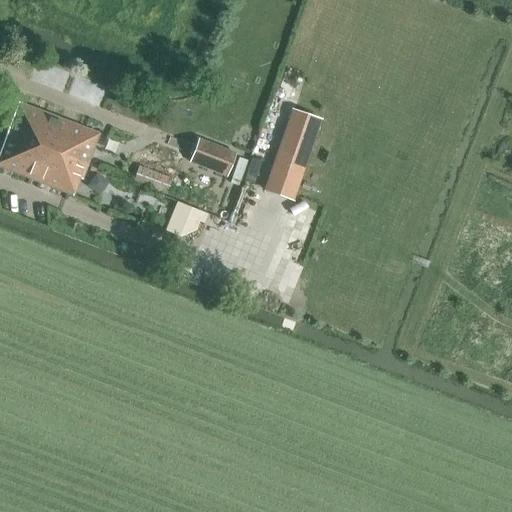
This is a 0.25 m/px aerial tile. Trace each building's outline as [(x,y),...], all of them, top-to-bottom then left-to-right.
[(7,135),(88,166),(100,134),(19,104),(7,135)] [(320,119),(293,110),(265,191),(292,200),(320,119)] [(320,142),(338,145),(341,128),(323,125),(320,142)] [(88,166),(7,135),(0,154),(0,167),(73,195),(79,179),(83,181),(88,166)] [(236,154),(198,139),(189,162),(227,177),(236,154)] [(166,195),(172,178),(154,173),(158,160),(142,154),(133,183),(166,195)] [(227,182),(236,186),(245,160),(236,157),(227,182)] [(256,181),(266,183),(271,165),(260,163),(256,181)] [(159,216),(165,197),(153,193),(146,211),(159,216)] [(122,238),(135,239),(136,225),(122,224),(122,238)]
